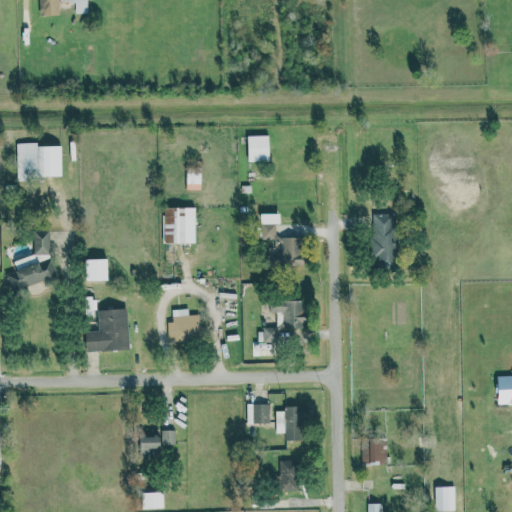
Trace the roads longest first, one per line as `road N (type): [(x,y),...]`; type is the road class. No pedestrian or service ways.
road 1 (residential): [(336,378),(0,382)]
road 2 (residential): [(339,511),(334,218)]
